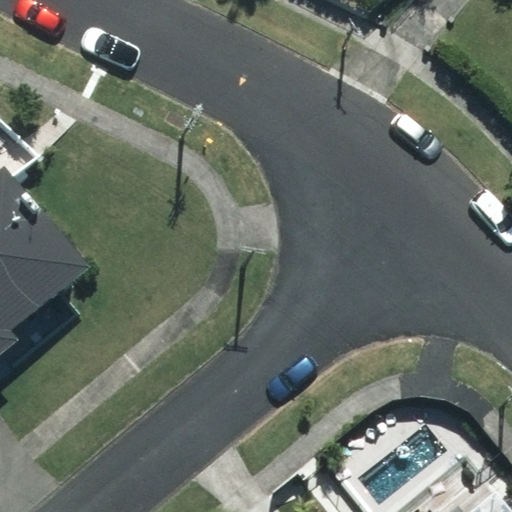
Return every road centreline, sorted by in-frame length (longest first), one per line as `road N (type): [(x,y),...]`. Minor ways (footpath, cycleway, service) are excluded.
road 1 (residential): [(76,511),(440,206)]
road 2 (residential): [(440,206),(297,111),(77,0)]
